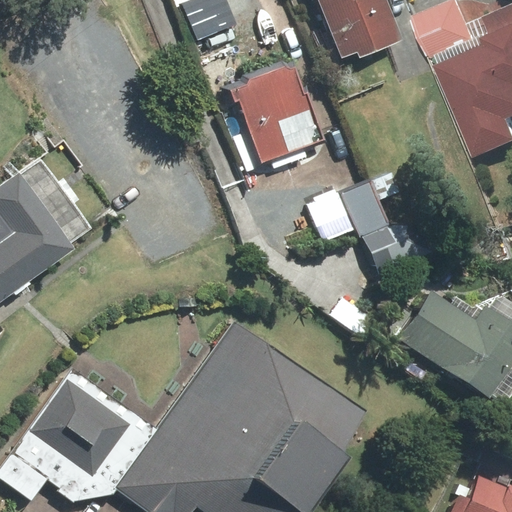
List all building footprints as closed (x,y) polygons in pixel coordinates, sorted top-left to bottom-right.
[(403,40),(387,0),(319,0),(343,58),(358,52),(360,57),(403,40)] [(457,0),(448,0),(413,15),(431,59),(474,41),(468,25),(457,0)] [(511,6),(468,25),(474,41),(431,59),(471,158),(511,141),(511,133),(506,119),(511,116),(511,6)] [(233,49),(217,8),(180,23),(197,64),(233,49)] [(324,139),(295,69),(288,71),(283,68),(251,79),(248,86),(237,90),(263,161),(324,139)] [(0,293),(64,246),(10,173),(0,180),(0,293)] [(370,179),(340,192),(360,238),(391,224),(370,179)] [(511,294),(486,307),(476,321),(431,290),(398,337),(491,400),(498,390),(510,398),(511,395),(511,294)] [(245,322),(235,315),(198,366),(183,388),(163,416),(153,430),(102,394),(67,369),(0,463),(0,480),(27,499),(40,480),(51,488),(69,500),(108,494),(112,489),(144,511),(190,511),(196,504),(206,511),(298,511),(371,411),(267,338),(245,322)] [(511,511),(511,487),(510,487),(509,490),(479,477),(471,498),(457,492),(448,511),(511,511)]
